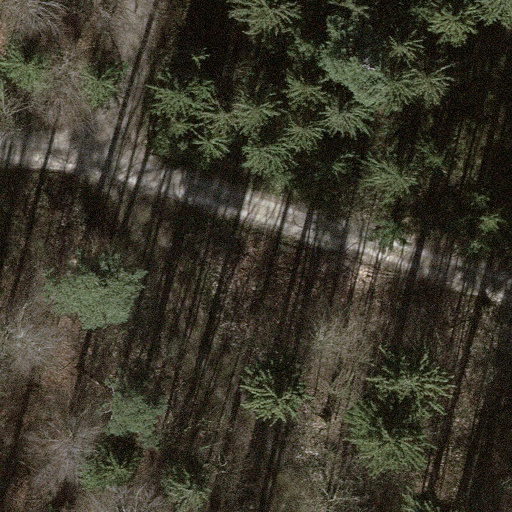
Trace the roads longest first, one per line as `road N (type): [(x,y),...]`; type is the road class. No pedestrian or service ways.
road 1 (track): [(0,154),(85,155),(511,292)]
road 2 (track): [(320,511),(199,343),(85,155)]
road 3 (track): [(161,0),(140,171)]
